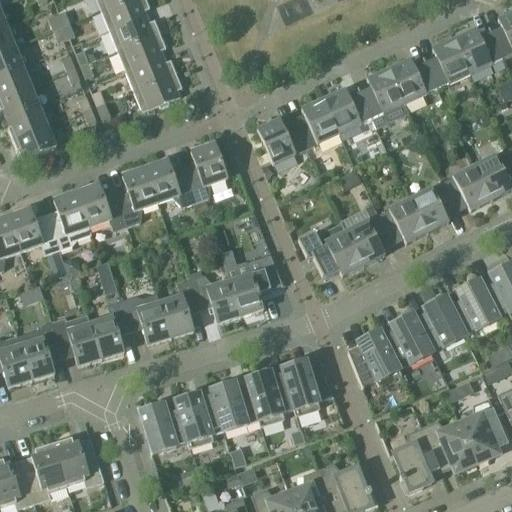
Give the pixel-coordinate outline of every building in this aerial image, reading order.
[(44,0),(35,0),(39,8),(47,5),(44,0)] [(94,0),(101,15),(138,0),(94,0)] [(138,0),(101,15),(109,35),(146,20),(144,14),(149,12),(143,0),(138,0)] [(64,16),(56,19),(61,32),(69,28),(64,16)] [(501,32),(490,37),(502,63),(511,58),(511,16),(497,23),(501,32)] [(47,23),(52,35),(61,32),(56,19),(47,23)] [(109,35),(117,56),(159,38),(154,24),(149,26),(146,20),(109,35)] [(69,28),(61,32),(66,44),(74,40),(69,28)] [(0,56),(14,50),(6,30),(0,32),(0,56)] [(61,32),(52,35),(57,47),(66,44),(61,32)] [(475,33),(453,43),(470,78),(490,69),(492,69),(491,68),(502,63),(490,37),(479,42),(475,33)] [(117,56),(125,76),(163,60),(160,54),(165,52),(159,38),(117,56)] [(435,62),(425,67),(437,93),(448,88),(448,89),(449,88),(470,78),(453,43),(431,53),(435,62)] [(0,79),(22,70),(14,50),(0,56),(0,79)] [(75,58),(80,71),(88,67),(83,55),(75,58)] [(125,76),(133,96),(176,78),(170,64),(165,66),(163,60),(125,76)] [(61,64),(66,76),(74,73),(69,61),(61,64)] [(409,63),(388,73),(404,108),(425,99),(426,99),(426,98),(437,93),(425,67),(413,72),(409,63)] [(88,67),(80,71),(84,83),(93,79),(88,67)] [(0,102),(31,90),(22,70),(0,79),(0,102)] [(74,73),(66,76),(71,88),(79,85),(74,73)] [(370,92),(359,97),(372,123),(376,133),(408,118),(404,108),(388,73),(366,83),(370,92)] [(176,78),(133,96),(141,117),(158,110),(159,112),(169,108),(168,106),(179,101),(176,95),(181,93),(176,78)] [(3,115),(6,124),(39,110),(31,90),(0,102),(0,115),(0,116),(3,115)] [(344,93),(322,103),(339,138),(359,129),(360,129),(361,129),(372,123),(359,97),(348,102),(344,93)] [(91,98),(96,111),(104,107),(99,95),(91,98)] [(77,104),(82,116),(90,113),(85,101),(77,104)] [(304,122),(294,127),(306,153),(317,148),(317,149),(318,148),(339,138),(322,103),(300,113),(304,122)] [(104,107),(96,111),(101,123),(109,119),(104,107)] [(7,133),(12,145),(47,131),(39,110),(6,124),(10,132),(7,133)] [(90,113),(82,116),(87,128),(95,125),(90,113)] [(306,153),(294,127),(282,132),(278,123),(256,134),(262,146),(262,152),(267,157),(273,169),(306,153)] [(47,131),(12,145),(16,156),(19,155),(23,165),(55,152),(47,131)] [(196,173),(184,177),(195,207),(209,202),(210,189),(226,183),(221,169),(222,169),(219,161),(218,161),(213,147),(190,155),(196,173)] [(493,160),(473,170),(491,204),(511,194),(508,185),(511,183),(511,167),(505,154),(494,159),(493,159),(493,160)] [(166,164),(144,172),(157,208),(177,200),(181,212),(195,207),(184,177),(173,181),(166,164)] [(452,181),(441,186),(454,213),(465,207),(469,216),(471,215),(470,215),(491,204),(473,170),(453,180),(452,181)] [(128,197),(116,202),(126,231),(140,226),(142,213),(157,208),(144,172),(121,180),(128,197)] [(355,175),(337,183),(343,195),(361,186),(355,175)] [(429,193),(409,203),(427,237),(448,227),(443,218),(454,213),(441,186),(430,192),(429,192),(429,193)] [(98,188),(75,196),(88,232),(109,225),(113,236),(126,231),(116,202),(104,206),(98,188)] [(59,222),(47,226),(58,256),(71,251),(78,244),(91,240),(88,232),(75,196),(52,204),(59,222)] [(388,214),(377,219),(390,245),(401,240),(405,248),(427,237),(409,203),(389,213),(388,213),(388,214)] [(208,212),(205,204),(196,208),(199,215),(208,212)] [(369,222),(376,219),(371,209),(364,212),(369,222)] [(29,212),(7,220),(19,256),(40,249),(44,260),(58,256),(47,226),(35,230),(29,212)] [(365,225),(345,236),(363,270),(384,259),(379,251),(390,245),(377,219),(366,225),(366,224),(365,225)] [(0,275),(3,275),(4,262),(19,256),(7,220),(0,222),(0,275)] [(363,270),(345,236),(341,227),(316,240),(314,236),(313,237),(298,244),(297,244),(306,262),(307,261),(307,260),(310,258),(322,281),(323,280),(337,273),(341,281),(363,270)] [(269,260),(260,262),(269,292),(281,289),(281,290),(282,289),(269,260)] [(249,279),(228,285),(239,321),(262,314),(257,296),(268,293),(269,294),(270,293),(269,292),(260,262),(245,267),(249,279)] [(106,267),(95,270),(99,283),(110,279),(106,267)] [(493,288),(483,294),(498,324),(509,318),(511,324),(511,323),(511,269),(511,268),(489,280),(493,288)] [(190,272),(192,279),(201,277),(199,269),(190,272)] [(204,280),(190,284),(199,314),(211,310),(216,328),(239,321),(228,285),(207,292),(204,280)] [(180,300),(159,306),(170,343),(194,337),(187,318),(199,314),(190,284),(176,288),(180,300)] [(460,305),(449,311),(465,341),(498,324),(483,294),(478,285),(455,297),(460,305)] [(39,291),(33,293),(37,303),(42,301),(39,291)] [(134,301),(120,305),(129,335),(141,332),(147,350),(170,343),(156,299),(142,303),(134,301)] [(427,322),(416,328),(432,358),(465,341),(449,311),(445,302),(422,314),(427,322)] [(110,321),(89,328),(100,364),(123,357),(118,339),(129,335),(120,305),(106,310),(110,321)] [(394,339),(383,345),(398,375),(432,358),(416,328),(412,319),(389,331),(394,339)] [(65,323),(51,327),(60,357),(72,353),(77,371),(100,364),(89,328),(68,334),(65,323)] [(38,335),(17,341),(31,385),(53,378),(48,360),(60,357),(51,327),(37,331),(38,335)] [(398,375),(383,345),(379,336),(356,348),(360,356),(350,361),(349,362),(361,393),(363,393),(362,392),(375,385),(378,392),(401,380),(398,375)] [(0,344),(0,375),(2,374),(8,392),(31,385),(17,341),(4,345),(0,344)] [(280,373),(283,382),(293,415),(295,420),(319,413),(317,406),(331,402),(331,403),(333,402),(320,371),(308,375),(305,366),(280,373)] [(491,373),(483,376),(482,377),(484,379),(487,388),(496,384),(491,373)] [(245,384),(248,393),(258,425),(259,431),(284,424),(282,418),(293,415),(283,382),(272,386),(269,377),(245,384)] [(209,395),(212,404),(222,436),(258,425),(248,393),(237,397),(234,388),(209,395)] [(454,393),(446,396),(450,406),(458,402),(454,393)] [(511,393),(497,399),(511,429),(511,393)] [(174,406),(177,415),(186,447),(188,453),(213,445),(211,440),(222,436),(212,404),(201,407),(198,398),(174,406)] [(473,422),(458,428),(476,469),(487,464),(486,463),(497,458),(493,449),(503,445),(505,448),(506,448),(487,404),(473,410),(473,422)] [(186,447),(177,415),(165,418),(163,409),(138,417),(151,458),(186,447)] [(435,426),(421,433),(438,473),(450,468),(454,477),(465,472),(465,473),(476,469),(458,428),(444,435),(435,426)] [(438,473),(421,433),(406,439),(406,451),(392,457),(402,480),(399,482),(400,486),(402,485),(408,498),(421,493),(420,491),(430,487),(426,478),(438,473)] [(299,435),(290,438),(293,450),(303,447),(299,435)] [(71,443),(52,449),(66,491),(84,485),(86,492),(103,487),(89,443),(72,448),(71,443)] [(35,460),(20,465),(33,509),(50,504),(48,497),(66,491),(52,449),(34,455),(35,460)] [(309,451),(302,454),(306,464),(313,461),(309,451)] [(240,453),(231,456),(235,472),(245,469),(240,453)] [(2,465),(0,465),(0,511),(15,507),(16,511),(22,511),(33,509),(20,465),(4,470),(2,465)] [(203,468),(196,470),(199,481),(206,479),(203,468)] [(333,469),(318,475),(332,511),(342,511),(345,511),(373,511),(368,499),(370,498),(368,494),(365,495),(356,472),(340,478),(333,469)] [(193,473),(181,477),(185,489),(197,485),(193,473)] [(303,492),(288,498),(293,511),(332,511),(318,475),(303,480),(303,492)] [(234,477),(225,481),(228,491),(238,487),(234,477)] [(293,511),(288,498),(273,503),(265,495),(251,501),(255,511),(293,511)]
